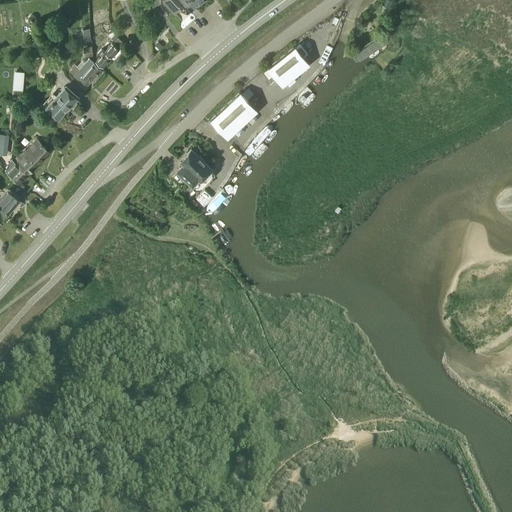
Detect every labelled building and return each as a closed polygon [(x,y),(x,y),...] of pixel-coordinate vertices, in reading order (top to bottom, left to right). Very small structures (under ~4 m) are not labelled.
[(183,6),(187,2),(185,0),(165,0),(171,8),(172,7),(173,8),(172,8),(175,12),(183,6)] [(350,55),(350,58),(355,68),(394,41),(386,30),(394,0),(375,0),(370,4),(369,5),(366,8),(365,9),(359,15),(356,20),(350,55)] [(116,34),(113,37),(121,47),(124,44),(116,34)] [(119,49),(112,43),(104,51),(102,48),(97,54),(99,56),(96,60),(103,67),(119,49)] [(304,56),(295,45),(268,67),(277,78),(304,56)] [(93,55),(92,46),(84,47),(85,56),(93,55)] [(76,64),(69,71),(74,75),(73,76),(75,78),(79,81),(81,79),(88,84),(101,69),(90,59),(89,59),(86,62),(80,68),(77,65),(76,64)] [(77,99),(64,86),(56,94),(53,91),(43,101),(59,117),(77,99)] [(251,103),(240,91),(211,119),(222,130),(251,103)] [(9,136),(0,135),(0,153),(7,154),(9,136)] [(21,154),(14,161),(29,175),(50,152),(37,140),(27,150),(26,150),(22,155),(21,154)] [(183,165),(176,172),(187,182),(190,184),(192,187),(199,179),(200,180),(201,178),(203,179),(206,179),(211,173),(211,170),(210,169),(212,167),(207,163),(191,148),(179,161),(183,165)] [(12,168),(7,172),(13,178),(13,177),(20,184),(29,175),(14,161),(13,159),(8,164),(12,168)] [(8,189),(0,198),(0,202),(3,205),(2,206),(9,213),(21,200),(14,194),(13,193),(9,189),(8,189)]
